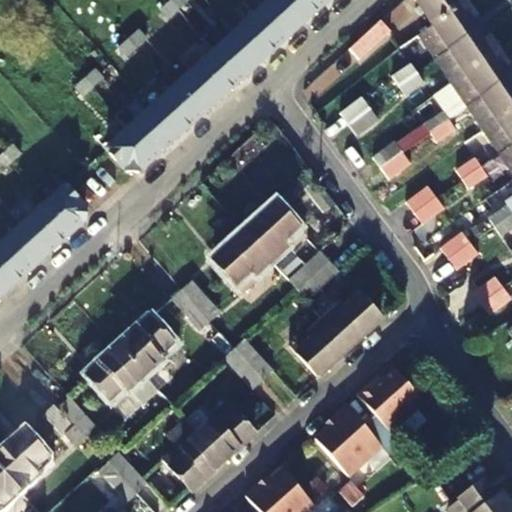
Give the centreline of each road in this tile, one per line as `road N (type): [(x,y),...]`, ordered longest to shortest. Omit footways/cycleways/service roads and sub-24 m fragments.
road 1 (residential): [(0,330),(269,86)]
road 2 (residential): [(425,302),(197,511)]
road 3 (residential): [(425,302),(269,86)]
road 4 (residential): [(511,444),(448,356),(425,302)]
road 5 (residential): [(269,86),(370,0)]
